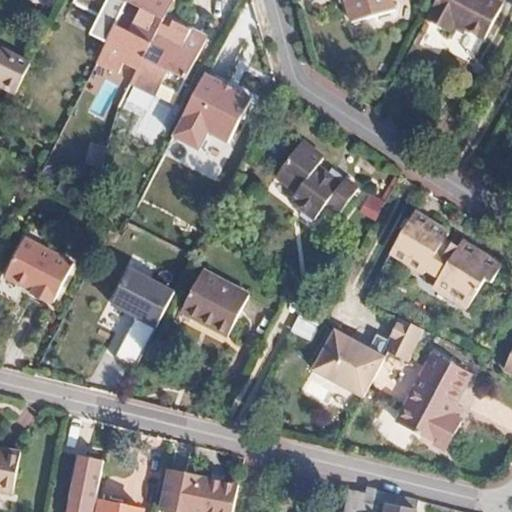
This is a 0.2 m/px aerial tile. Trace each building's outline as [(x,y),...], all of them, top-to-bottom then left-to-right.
[(86,0),(117,15),(125,0),(86,0)] [(125,0),(117,15),(92,66),(114,77),(121,65),(134,72),(127,88),(152,100),(157,90),(169,95),(175,84),(197,42),(185,36),(189,28),(173,20),(169,27),(160,22),(171,0),(125,0)] [(344,0),(346,4),(352,26),(396,13),(392,0),(344,0)] [(497,17),(467,0),(436,0),(419,32),(441,44),(447,35),(477,51),(497,17)] [(201,34),(189,28),(185,36),(197,42),(201,34)] [(205,37),(201,34),(197,42),(201,44),(205,37)] [(197,42),(175,84),(169,95),(174,98),(201,44),(197,42)] [(32,68),(6,54),(0,67),(0,88),(17,97),(32,68)] [(212,140),(236,150),(258,98),(205,76),(176,143),(206,155),(212,140)] [(169,95),(157,90),(152,100),(163,106),(169,95)] [(174,98),(169,95),(163,106),(169,109),(174,98)] [(294,141),(269,175),(289,190),(283,197),(308,216),(319,201),(331,210),(350,185),(322,166),(319,171),(310,164),(316,157),(294,141)] [(385,199),(372,193),(362,211),(374,218),(385,199)] [(449,225),(413,206),(392,248),(428,266),(431,261),(445,268),(440,277),(449,281),(476,238),(464,232),(459,240),(445,233),(449,225)] [(53,296),(73,257),(24,232),(4,271),(21,280),(22,278),(30,282),(29,284),(32,286),(31,288),(50,297),(51,295),(53,296)] [(505,251),(476,238),(449,281),(477,295),(491,267),(496,269),(505,251)] [(129,269),(110,308),(164,333),(183,295),(129,269)] [(244,294),(198,271),(177,309),(223,334),(244,294)] [(123,317),(105,354),(139,371),(157,335),(123,317)] [(383,357),(336,334),(315,374),(361,397),(388,355),(389,356),(407,364),(422,332),(401,322),(383,357)] [(471,372),(434,355),(401,423),(452,447),(466,420),(451,413),(471,372)] [(18,456),(3,452),(0,467),(0,492),(10,495),(18,456)] [(200,479),(169,472),(161,509),(172,511),(233,511),(238,487),(200,479)] [(365,497),(347,493),(343,511),(414,511),(417,503),(367,492),(365,497)] [(140,511),(141,511),(101,503),(99,511),(140,511)]
